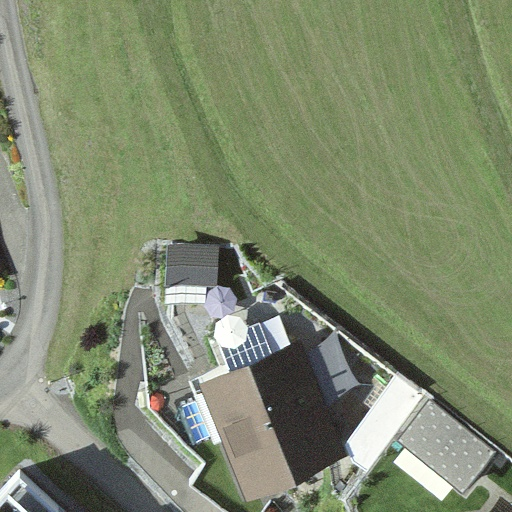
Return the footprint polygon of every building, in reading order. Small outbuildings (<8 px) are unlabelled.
[(222,242),(168,235),(163,272),(218,278),(222,242)] [(228,358),(204,368),(248,480),(345,442),(302,330),(274,341),(264,316),(219,334),(228,358)] [(431,398),(401,435),(467,487),(496,450),(431,398)] [(80,511),(22,457),(0,480),(0,511),(80,511)] [(511,511),(511,494),(503,487),(483,511),(511,511)]
